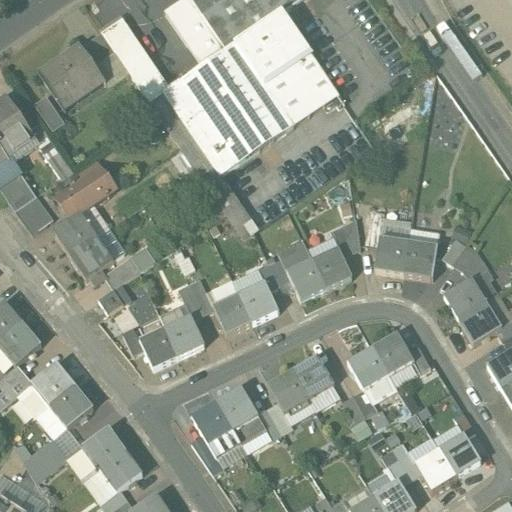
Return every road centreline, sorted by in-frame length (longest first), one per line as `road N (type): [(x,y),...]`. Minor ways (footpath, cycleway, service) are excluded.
road 1 (residential): [(511,474),(421,322),(387,306),(347,315),(138,416)]
road 2 (residential): [(138,416),(0,251)]
road 3 (unclassified): [(415,0),(511,150)]
